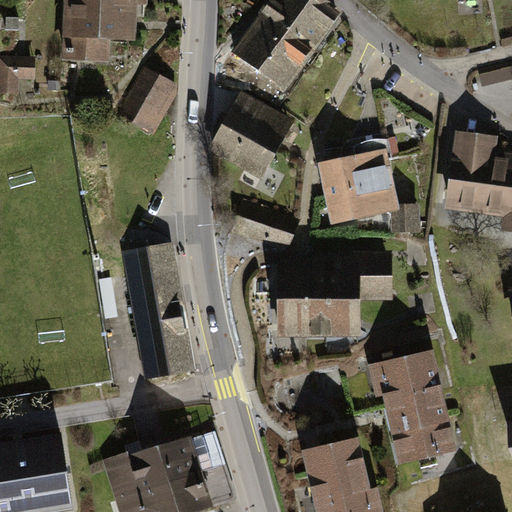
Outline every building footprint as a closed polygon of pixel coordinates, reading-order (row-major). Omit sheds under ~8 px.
[(138,0),(65,0),(64,63),(110,66),(111,45),(136,46),(138,0)] [(325,0),(271,0),(233,53),(288,93),(345,14),(325,0)] [(36,58),(0,56),(0,95),(19,96),(20,81),(35,81),(36,58)] [(179,85),(143,67),(117,116),(154,137),(178,95),(179,85)] [(511,68),(480,76),(484,88),(511,81),(511,68)] [(297,121),(242,92),(210,153),(263,182),(297,121)] [(499,139),(456,134),(447,212),(507,220),(506,233),(511,233),(511,157),(496,155),(499,139)] [(386,151),(320,166),(334,227),(392,214),(400,212),(399,207),(386,151)] [(301,218),(243,200),(233,234),(282,251),(291,246),(301,218)] [(400,212),(392,214),(393,235),(421,235),(420,206),(399,207),(400,212)] [(146,382),(199,374),(175,245),(121,254),(146,382)] [(289,259),(278,269),(278,340),(364,340),(363,303),(393,302),(393,252),(355,252),(354,258),(289,259)] [(435,353),(370,368),(378,399),(383,398),(401,469),(461,455),(435,353)] [(128,453),(102,462),(118,511),(207,511),(238,503),(214,431),(130,458),(128,453)] [(0,511),(18,511),(72,503),(62,438),(0,448),(0,511)] [(359,440),(304,453),(318,511),(384,511),(380,490),(372,492),(359,440)]
